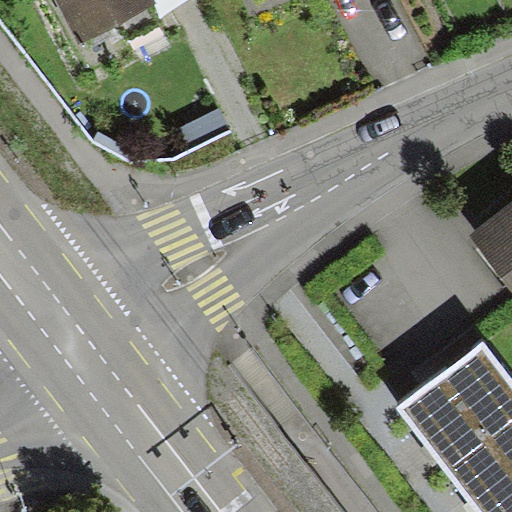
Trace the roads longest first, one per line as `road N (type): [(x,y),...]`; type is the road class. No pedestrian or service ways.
road 1 (residential): [(86,333),(347,163),(511,86)]
road 2 (primary): [(223,511),(86,333)]
road 3 (primary): [(86,333),(0,222)]
